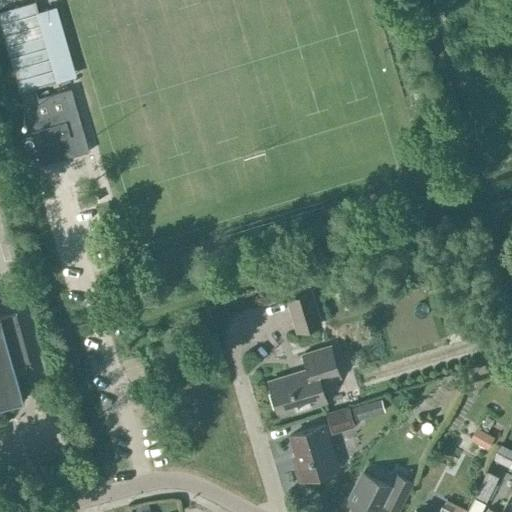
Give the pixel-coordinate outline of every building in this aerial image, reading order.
[(23,90),(58,80),(35,0),(33,0),(0,9),(23,90)] [(21,102),(39,165),(88,151),(70,88),(21,102)] [(310,291),(287,298),(297,331),(320,323),(310,291)] [(13,364),(29,360),(15,311),(0,315),(0,405),(23,399),(13,364)] [(269,380),(279,413),(309,404),(309,405),(325,401),(319,381),(338,376),(329,346),(304,354),(308,368),(269,380)] [(356,419),(384,410),(380,398),(352,406),(356,419)] [(294,461),(299,479),(332,469),(327,453),(333,451),(327,433),(354,424),(348,405),(325,412),(329,422),(290,434),(298,460),(294,461)] [(469,439),(486,449),(493,436),(476,427),(469,439)] [(509,468),(511,461),(511,451),(499,445),(492,459),(509,468)] [(484,503),(498,476),(487,470),(473,497),(484,503)] [(352,504),(347,511),(377,511),(383,502),(397,509),(411,481),(396,473),(390,485),(362,471),(347,501),(352,504)] [(413,511),(463,511),(465,508),(445,497),(437,511),(419,511),(415,510),(413,511)]
